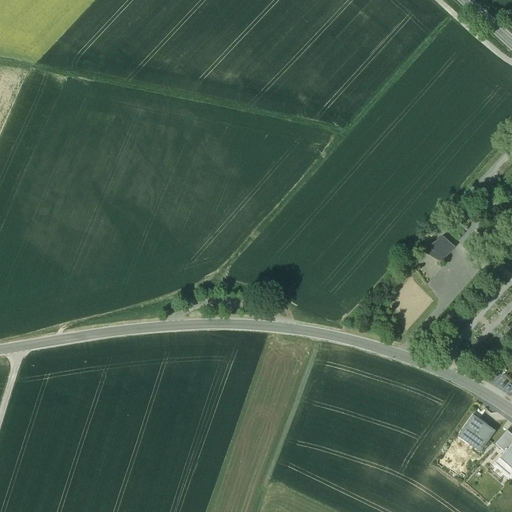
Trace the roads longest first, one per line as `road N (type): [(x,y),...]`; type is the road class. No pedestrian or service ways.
road 1 (track): [(55,340),(68,324),(218,278),(452,13)]
road 2 (tertiary): [(511,410),(392,352),(281,328),(170,325),(0,351)]
road 3 (track): [(0,61),(352,127)]
road 4 (track): [(315,333),(252,511)]
